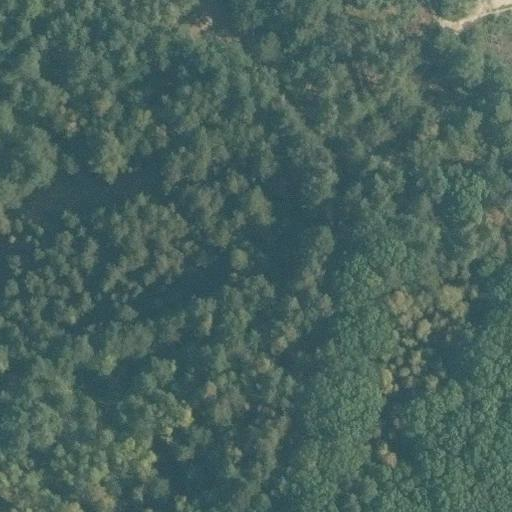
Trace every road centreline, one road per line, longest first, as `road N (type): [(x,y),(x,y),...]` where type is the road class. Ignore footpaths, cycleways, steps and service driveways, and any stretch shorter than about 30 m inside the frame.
road 1 (track): [(450,0),(411,53),(307,144)]
road 2 (track): [(307,144),(197,0)]
